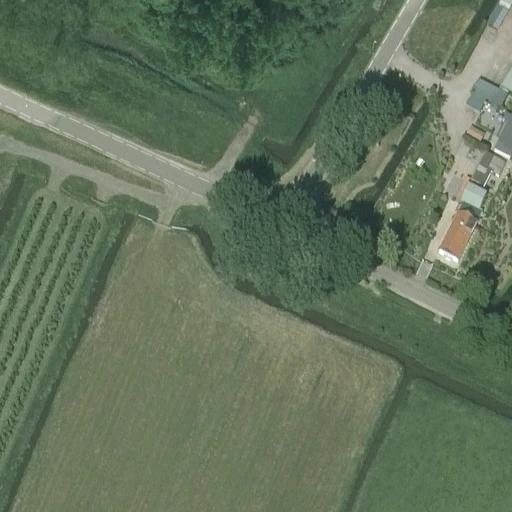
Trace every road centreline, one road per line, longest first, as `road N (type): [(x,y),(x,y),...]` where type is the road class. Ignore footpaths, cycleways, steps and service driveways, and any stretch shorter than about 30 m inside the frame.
road 1 (tertiary): [(289,222),(0,94)]
road 2 (tertiary): [(289,222),(414,0)]
road 3 (tertiary): [(511,334),(289,222)]
